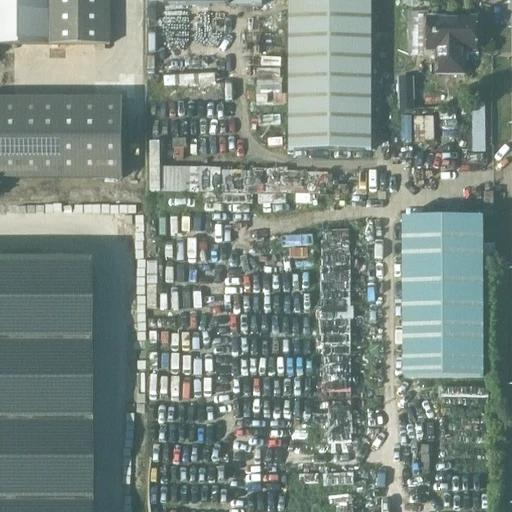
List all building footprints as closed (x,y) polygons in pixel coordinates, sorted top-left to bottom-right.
[(0,0),(0,45),(49,45),(111,46),(110,0),(0,0)] [(163,0),(163,8),(227,8),(259,8),(259,0),(163,0)] [(370,0),(288,0),(289,152),(370,152),(370,0)] [(462,50),(473,50),(473,20),(425,20),(425,50),(433,50),(433,75),(462,75),(462,50)] [(397,102),(414,102),(415,83),(398,82),(397,102)] [(0,179),(66,179),(123,179),(123,99),(0,98),(0,179)] [(481,109),(473,109),(472,133),(481,133),(481,109)] [(242,172),(164,173),(163,146),(152,146),(153,197),(242,197),(242,172)] [(483,218),(402,218),(402,379),(483,379),(483,218)] [(0,511),(88,511),(88,262),(0,262),(0,511)]
